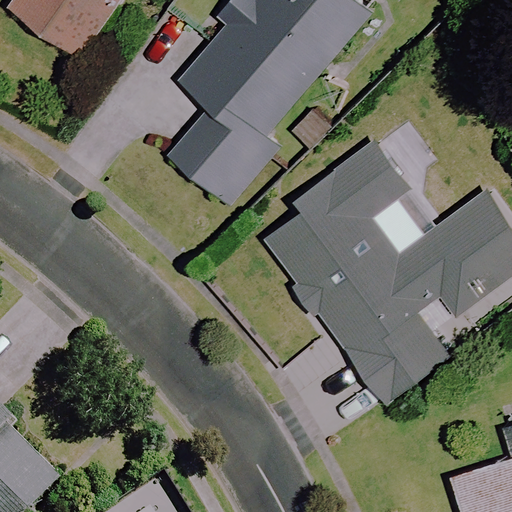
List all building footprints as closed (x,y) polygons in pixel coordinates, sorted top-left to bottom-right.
[(118,0),(11,0),(10,2),(84,52),(118,0)] [(373,6),(364,0),(229,0),(219,12),(228,19),(179,77),(206,100),(165,148),(230,203),(280,144),(267,133),(373,6)] [(430,206),(405,224),(384,194),(364,208),(341,176),(265,230),(385,399),(449,354),(417,308),(474,268),(430,206)] [(0,511),(29,511),(61,481),(0,420),(0,511)] [(511,511),(511,453),(451,472),(462,511),(458,511),(511,511)]
